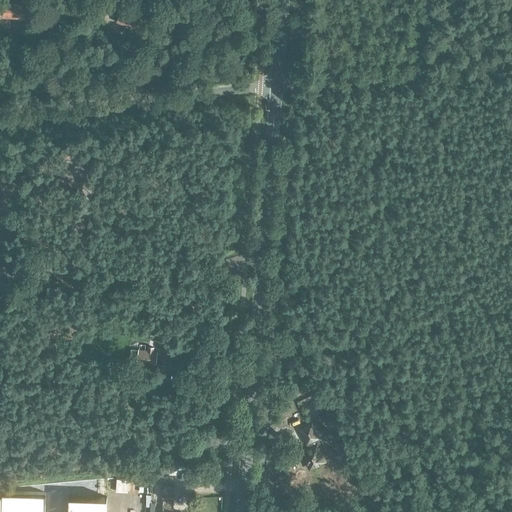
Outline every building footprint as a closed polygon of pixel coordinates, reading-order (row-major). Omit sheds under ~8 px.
[(26,3),(3,2),(2,17),(25,17),(26,3)] [(143,15),(121,7),(116,21),(137,29),(143,15)] [(131,349),(130,359),(138,360),(155,363),(157,352),(153,351),(153,347),(149,346),(148,351),(131,349)] [(313,423),(300,430),(307,446),(319,440),(321,439),(313,423)] [(309,448),(302,451),(310,468),(325,460),(317,445),(321,443),(319,440),(307,446),(309,448)] [(339,445),(334,448),(337,455),(342,453),(339,445)] [(0,511),(44,511),(46,493),(2,491),(2,493),(0,493),(0,511)] [(172,511),(174,492),(163,491),(163,498),(164,498),(162,511),(172,511)] [(107,496),(106,511),(137,511),(138,493),(107,492),(106,496),(107,496)] [(68,495),(67,511),(106,511),(107,496),(106,496),(68,495)]
